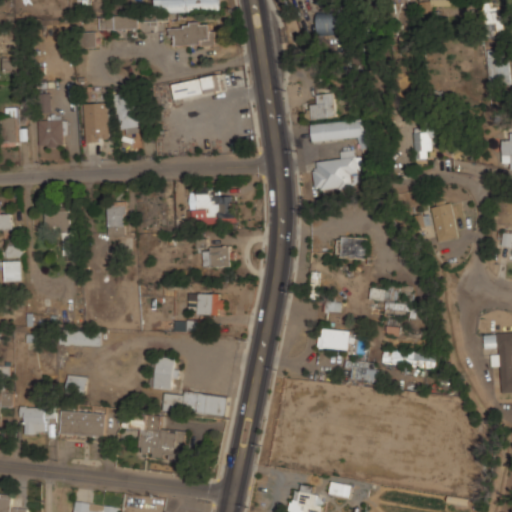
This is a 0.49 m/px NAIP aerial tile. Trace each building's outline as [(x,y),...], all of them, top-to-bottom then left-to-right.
[(221,10),(220,0),(156,0),(157,12),(221,10)] [(505,30),(505,3),(488,3),(488,30),(505,30)] [(170,12),(141,10),(141,23),(159,23),(159,20),(170,21),(170,12)] [(344,10),(318,10),(318,33),(344,33),(344,10)] [(100,30),(139,28),(138,15),(100,17),(100,30)] [(216,44),(216,31),(211,31),(211,25),(198,25),(170,26),(170,36),(175,36),(175,46),(216,44)] [(97,32),(83,32),(83,47),(97,47),(97,32)] [(488,49),(490,86),(510,85),(508,48),(488,49)] [(3,71),(22,71),(22,56),(3,57),(3,71)] [(208,93),(207,89),(218,87),(215,75),(173,84),(177,99),(208,93)] [(312,102),(312,117),(338,115),(336,91),(318,92),(319,102),(312,102)] [(86,141),(111,140),(109,102),(85,103),(86,141)] [(27,125),(27,107),(9,107),(9,115),(2,116),(2,142),(18,142),(18,125),(27,125)] [(311,122),(313,140),(360,135),(361,146),(373,145),(370,116),(311,122)] [(39,120),(40,146),(65,146),(64,119),(39,120)] [(427,148),(435,148),(434,125),(415,126),(416,156),(428,156),(427,148)] [(511,168),(511,130),(511,137),(503,137),(503,161),(511,161),(511,168)] [(317,189),(361,184),(358,148),(342,150),(343,157),(314,160),(317,189)] [(236,222),(235,195),(211,196),(211,189),(192,190),(193,224),(236,222)] [(458,238),(452,203),(432,207),(439,241),(458,238)] [(126,236),(125,205),(109,205),(109,236),(126,236)] [(73,207),(46,207),(46,227),(63,227),(63,255),(73,255),(73,207)] [(12,213),(0,213),(0,229),(13,229),(12,213)] [(511,256),(511,249),(511,232),(503,232),(502,255),(511,256)] [(367,258),(367,238),(337,237),(337,257),(367,258)] [(7,257),(23,257),(23,245),(7,245),(7,257)] [(203,248),(204,267),(232,266),(231,247),(203,248)] [(6,281),(22,280),(21,260),(5,260),(6,281)] [(398,291),(372,287),(370,298),(396,302),(398,291)] [(198,314),(221,314),(222,294),(189,293),(189,309),(198,309),(198,314)] [(342,312),(342,302),(326,301),(326,311),(342,312)] [(409,313),(409,303),(385,302),(385,313),(409,313)] [(176,320),(175,330),(198,330),(198,320),(176,320)] [(417,322),(401,321),(400,334),(424,335),(425,327),(417,327),(417,322)] [(400,335),(400,326),(387,325),(387,335),(400,335)] [(350,348),(351,330),(321,329),(320,347),(350,348)] [(102,345),(102,330),(61,330),(61,344),(102,345)] [(502,393),(511,392),(511,331),(484,333),(485,348),(499,347),(499,354),(492,355),(493,366),(501,365),(502,393)] [(173,378),(180,378),(180,369),(175,368),(176,357),(157,357),(156,388),(173,389),(173,378)] [(87,391),(88,375),(69,375),(68,390),(87,391)] [(166,390),(164,409),(227,416),(229,397),(166,390)] [(15,392),(0,391),(0,406),(14,407),(15,392)] [(26,433),(46,432),(46,418),(55,417),(55,406),(21,407),(21,416),(26,416),(26,433)] [(106,435),(106,412),(62,411),(61,434),(106,435)] [(187,431),(161,428),(162,417),(127,414),(126,427),(142,428),(140,452),(154,453),(154,455),(184,458),(187,431)] [(352,484),(332,482),(330,494),(351,496),(352,484)] [(314,486),(302,483),(301,491),(294,490),(290,511),(321,511),(324,496),(312,494),(314,486)] [(0,511),(27,511),(28,508),(12,507),(12,494),(0,493),(0,511)] [(118,511),(119,506),(105,505),(104,511),(90,510),(91,502),(76,501),(75,511),(118,511)]
